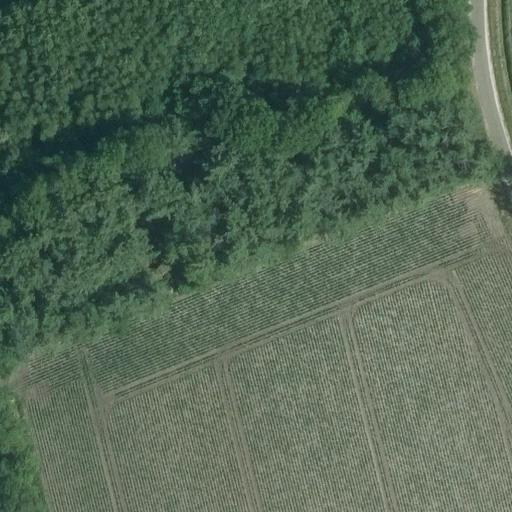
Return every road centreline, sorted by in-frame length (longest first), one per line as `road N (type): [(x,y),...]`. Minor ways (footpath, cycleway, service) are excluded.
road 1 (track): [(485,91),(83,169),(29,192),(0,217)]
road 2 (unclassified): [(511,179),(485,91),(478,0)]
